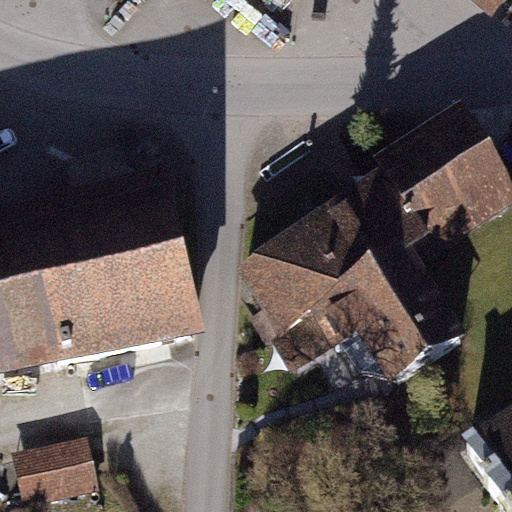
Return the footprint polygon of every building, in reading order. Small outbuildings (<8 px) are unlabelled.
[(305,0),(253,0),(284,25),(305,0)] [(511,0),(463,0),(509,38),(511,34),(511,0)] [(394,192),(239,279),(297,382),(344,355),(374,408),(474,352),(426,267),(511,218),(511,190),(475,125),(385,175),(394,192)] [(1,230),(0,230),(0,397),(222,356),(183,190),(8,243),(1,230)] [(511,436),(494,448),(511,475),(511,436)] [(105,499),(92,448),(41,461),(54,511),(105,499)]
